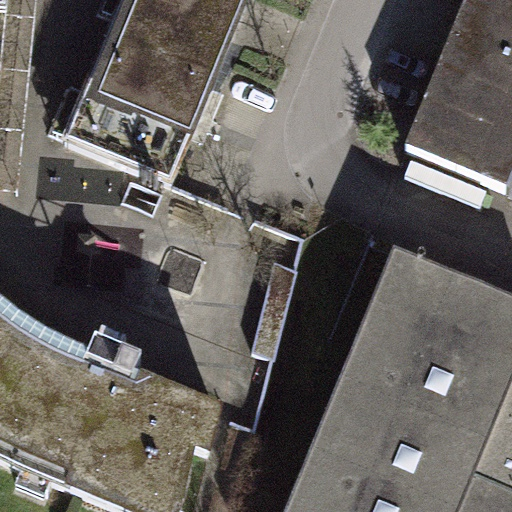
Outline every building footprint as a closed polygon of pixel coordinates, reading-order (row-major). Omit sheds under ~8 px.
[(127,0),(66,146),(170,194),(251,0),(127,0)] [(511,0),(475,0),(409,160),(511,200),(511,197),(511,0)] [(73,238),(69,280),(130,286),(134,243),(73,238)] [(511,511),(511,303),(397,256),(289,511),(511,511)] [(0,465),(23,479),(103,511),(187,511),(226,423),(145,387),(140,402),(64,366),(12,331),(0,321),(0,465)]
